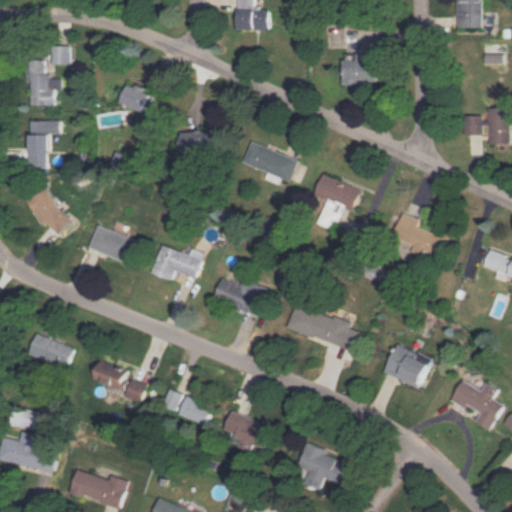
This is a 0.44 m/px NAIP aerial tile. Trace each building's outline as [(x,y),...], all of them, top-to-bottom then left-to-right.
[(239,0),(240,29),(271,29),(271,8),(256,8),(256,0),(239,0)] [(484,27),(484,0),(459,0),(460,27),(484,27)] [(55,64),(72,63),(72,44),(54,44),(55,64)] [(379,57),(345,58),(346,83),(380,82),(379,57)] [(33,105),(58,104),(58,89),(65,88),(64,76),(47,76),(47,60),(33,60),(33,105)] [(153,92),(138,85),(138,87),(130,84),(123,102),(145,111),(153,92)] [(511,106),(492,107),(492,144),(511,143),(511,106)] [(468,134),(486,134),(486,114),(467,114),(468,134)] [(63,119),(32,120),(34,169),(52,168),(51,133),(63,133),(63,119)] [(220,130),(183,131),(184,162),(197,162),(196,154),(221,153),(220,130)] [(272,171),(269,178),(273,179),(276,174),(294,181),(302,159),(255,141),(247,162),(272,171)] [(112,167),(130,172),(135,156),(117,151),(112,167)] [(365,190),(327,174),(319,194),(332,200),(322,222),(339,230),(348,208),(356,211),(365,190)] [(31,196),(44,227),(66,217),(52,187),(31,196)] [(421,226),(424,219),(406,213),(397,236),(417,243),(415,250),(430,256),(431,253),(442,257),(450,237),(421,226)] [(129,261),(137,238),(101,224),(92,247),(129,261)] [(200,277),(207,252),(194,248),(192,253),(164,244),(156,273),(175,279),(178,271),(200,277)] [(487,265),(511,274),(511,255),(493,249),(487,265)] [(262,314),(272,287),(247,278),(245,285),(226,278),(218,297),(262,314)] [(291,327),(357,351),(364,331),(354,328),(356,322),(300,302),(291,327)] [(0,341),(1,343),(12,324),(0,316),(0,341)] [(32,352),(70,368),(78,348),(41,332),(32,352)] [(435,357),(400,343),(387,372),(423,387),(435,357)] [(134,370),(104,359),(97,378),(127,389),(134,370)] [(151,383),(134,378),(129,397),(146,402),(151,383)] [(493,429),(507,405),(496,398),(501,389),(489,381),(484,390),(465,379),(454,400),(468,408),(470,404),(484,412),(478,421),(493,429)] [(186,392),(172,388),(168,406),(181,410),(186,392)] [(210,424),(217,406),(190,396),(184,414),(210,424)] [(227,430),(245,437),(241,446),(254,451),(256,444),(269,448),(277,428),(234,412),(227,430)] [(3,461),(58,470),(61,447),(41,444),(42,434),(26,431),(24,439),(7,436),(3,461)] [(323,489),(327,477),(350,485),(357,462),(309,446),(302,465),(314,469),(309,484),(323,489)] [(132,479),(115,475),(114,478),(81,469),(75,493),(88,497),(89,496),(125,506),(132,479)] [(158,511),(205,511),(163,497),(158,511)]
